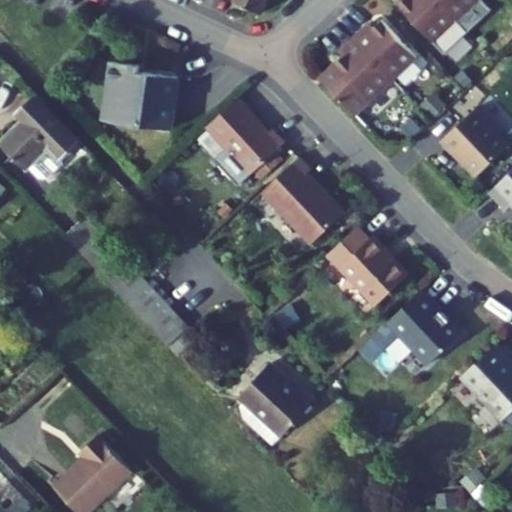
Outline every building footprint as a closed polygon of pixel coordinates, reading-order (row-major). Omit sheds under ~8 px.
[(232,0),(230,5),(259,20),(268,0),(232,0)] [(435,3),(432,0),(388,0),(412,25),(435,3)] [(345,9),(334,19),(373,61),(397,39),(362,2),(353,10),(349,14),(345,9)] [(349,5),(345,9),(349,14),(353,10),(349,5)] [(373,61),(334,19),(323,29),(327,34),(324,37),(300,59),(335,96),(373,61)] [(327,34),(323,29),(319,33),(324,37),(327,34)] [(122,48),(94,44),(91,63),(99,73),(96,95),(118,98),(125,108),(153,111),(160,59),(121,54),(122,48)] [(250,114),(218,80),(187,109),(206,129),(193,141),(218,168),(265,124),(253,111),(250,114)] [(39,143),(60,124),(20,81),(0,98),(6,105),(0,110),(0,146),(18,166),(20,163),(27,163),(43,148),(39,143)] [(490,129),(456,92),(422,124),(437,139),(437,138),(457,160),(490,129)] [(291,152),(279,139),(243,174),(292,226),(325,195),(287,155),(291,152)] [(511,145),(508,140),(470,175),(487,194),(497,185),(502,190),(500,193),(501,196),(511,207),(511,145)] [(47,152),(32,166),(43,179),(58,165),(47,152)] [(66,202),(46,221),(102,279),(121,262),(66,202)] [(350,222),(338,209),(309,237),(356,288),(390,257),(353,219),(350,222)] [(173,319),(121,262),(102,279),(156,336),(173,319)] [(422,292),(403,272),(369,304),(409,347),(443,316),(421,293),(422,292)] [(499,350),(478,328),(443,361),(484,405),(488,401),(511,380),(511,379),(511,368),(497,352),(499,350)] [(251,346),(220,382),(263,421),(299,382),(283,368),(279,372),(251,346)] [(511,381),(511,380),(488,401),(498,413),(511,399),(511,381)] [(56,484),(81,511),(86,511),(132,471),(99,435),(82,450),(87,456),(56,484)]
